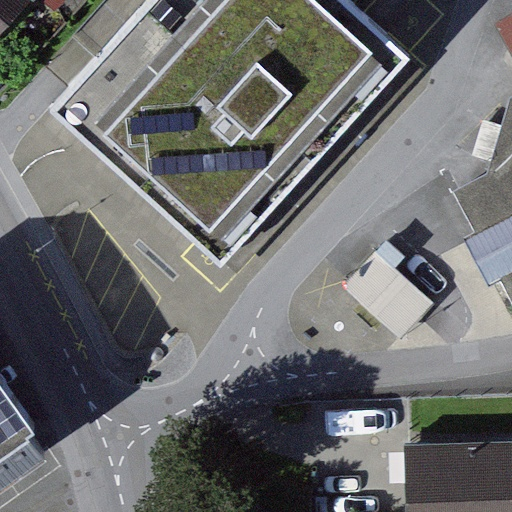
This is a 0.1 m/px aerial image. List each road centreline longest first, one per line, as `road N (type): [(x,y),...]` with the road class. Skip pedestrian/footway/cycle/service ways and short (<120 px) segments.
road 1 (residential): [(107,446),(212,397),(292,378),(459,364),(511,350)]
road 2 (residential): [(0,217),(107,446)]
